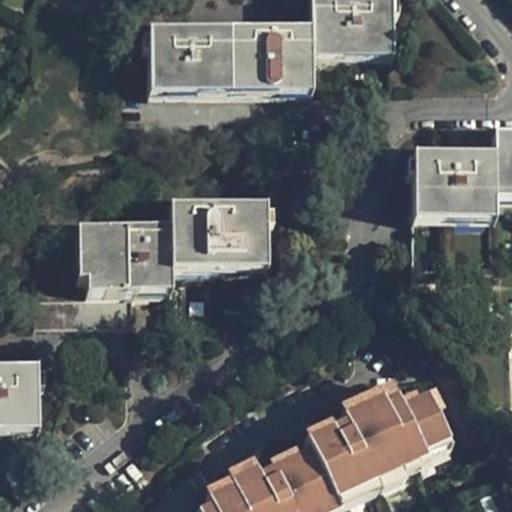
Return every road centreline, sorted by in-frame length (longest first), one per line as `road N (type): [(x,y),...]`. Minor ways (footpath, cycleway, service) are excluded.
road 1 (residential): [(53,511),(163,406),(352,296),(386,125),(419,110),(499,108),(511,98)]
road 2 (residential): [(163,511),(202,471),(359,386)]
road 3 (unknown): [(357,260),(511,254)]
